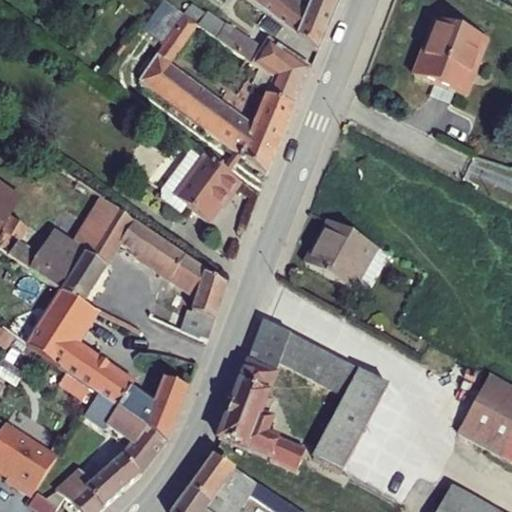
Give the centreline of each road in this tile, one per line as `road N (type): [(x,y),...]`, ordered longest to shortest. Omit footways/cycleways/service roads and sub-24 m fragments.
road 1 (tertiary): [(139,511),(188,446),(364,0)]
road 2 (unknown): [(207,400),(365,464),(394,464),(469,437),(493,437),(511,449)]
